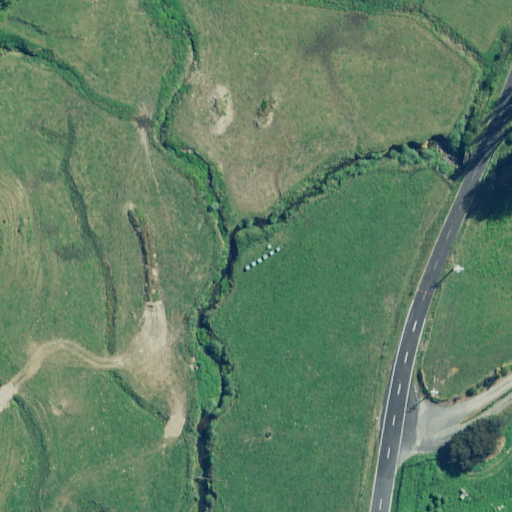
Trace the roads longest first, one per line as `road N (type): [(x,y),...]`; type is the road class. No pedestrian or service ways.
road 1 (tertiary): [(377,511),(410,336),(511,78)]
road 2 (track): [(511,371),(389,435)]
